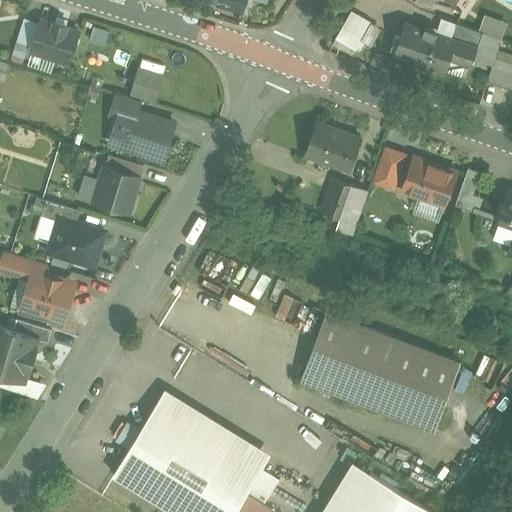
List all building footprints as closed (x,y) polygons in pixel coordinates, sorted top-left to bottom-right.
[(213,0),(213,1),(245,11),(248,0),(213,0)] [(372,22),(353,11),(338,35),(358,46),(372,22)] [(42,20),(32,49),(71,62),(80,32),(67,27),(68,24),(56,21),(55,24),(42,20)] [(453,36),(407,20),(401,36),(397,34),(394,41),(399,43),(395,53),(447,71),(451,58),(473,66),(479,47),(480,45),(453,36)] [(484,32),(458,22),(453,36),(480,45),(484,32)] [(503,39),(484,32),(480,45),(479,47),(498,54),(503,39)] [(29,44),(18,40),(13,54),(24,58),(29,44)] [(511,63),(496,58),(489,81),(511,88),(511,63)] [(142,99),(119,91),(111,114),(120,117),(123,106),(139,110),(142,99)] [(139,110),(123,106),(120,117),(112,141),(165,158),(176,122),(139,110)] [(363,137),(318,121),(307,153),(351,169),(363,137)] [(407,153),(388,147),(376,180),(395,187),(407,153)] [(123,157),(111,153),(107,165),(119,169),(123,157)] [(457,170),(416,156),(404,190),(421,197),(422,195),(445,203),(457,170)] [(145,164),(123,157),(119,169),(142,176),(145,164)] [(119,169),(107,165),(107,166),(103,168),(100,179),(102,183),(96,201),(130,211),(136,190),(138,190),(142,176),(119,169)] [(492,204),(471,200),(477,172),(464,169),(456,207),(489,214),(492,204)] [(357,185),(335,177),(323,210),(344,217),(346,218),(357,185)] [(357,185),(346,218),(344,217),(340,229),(354,234),(370,190),(357,185)] [(511,190),(508,189),(498,220),(511,224),(511,190)] [(48,199),(39,196),(34,211),(43,215),(43,214),(48,199)] [(82,209),(48,198),(48,199),(43,214),(43,215),(59,220),(61,216),(79,222),(82,209)] [(79,222),(61,216),(59,220),(50,250),(96,265),(106,230),(79,222)] [(35,258),(7,250),(2,265),(30,274),(35,258)] [(49,263),(35,258),(30,274),(35,275),(36,271),(45,274),(49,263)] [(45,274),(36,271),(35,275),(25,307),(63,319),(73,289),(62,286),(64,280),(45,274)] [(311,328),(319,306),(306,302),(298,324),(311,328)] [(461,360),(329,310),(304,378),(435,427),(461,360)] [(52,328),(18,318),(15,329),(38,337),(38,338),(49,341),(52,328)] [(15,329),(0,324),(0,348),(33,359),(37,347),(35,347),(38,338),(38,337),(15,329)] [(33,359),(0,348),(0,372),(25,380),(25,377),(28,370),(30,370),(33,359)] [(46,383),(25,377),(25,380),(0,372),(0,385),(38,397),(46,383)] [(264,467),(159,403),(142,429),(129,421),(118,438),(132,446),(115,473),(178,511),(235,511),(248,492),(252,487),(264,467)] [(281,478),(264,467),(252,487),(269,497),(281,478)] [(440,511),(372,470),(346,511),(440,511)] [(271,511),(274,508),(248,492),(235,511),(271,511)]
